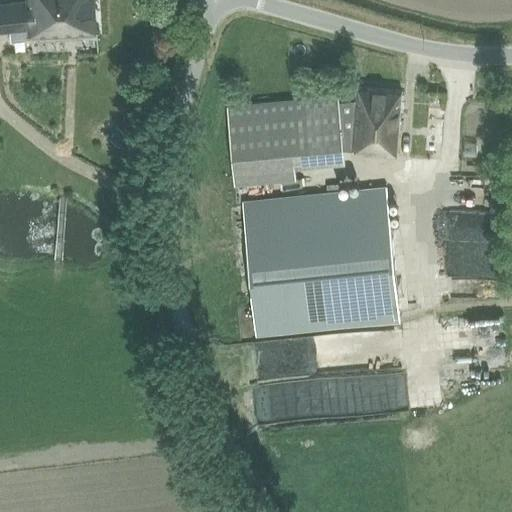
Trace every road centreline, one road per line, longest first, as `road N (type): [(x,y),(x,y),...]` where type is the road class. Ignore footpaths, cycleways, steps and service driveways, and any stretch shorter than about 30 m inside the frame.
road 1 (unclassified): [(262,511),(193,349),(174,230),(179,135),(213,0)]
road 2 (unclassified): [(511,55),(411,48),(244,0)]
